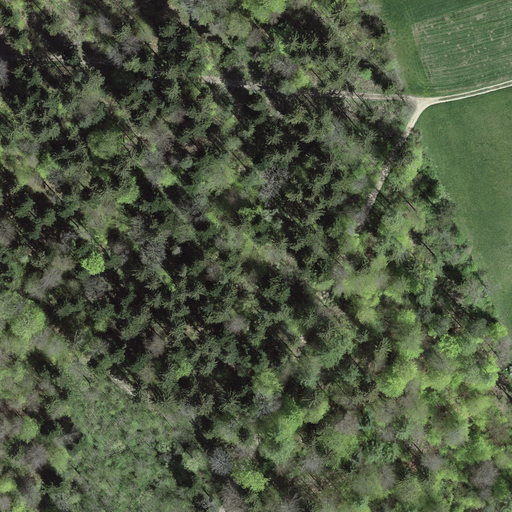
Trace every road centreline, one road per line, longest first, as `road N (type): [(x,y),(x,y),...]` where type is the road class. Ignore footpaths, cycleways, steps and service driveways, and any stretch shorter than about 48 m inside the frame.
road 1 (track): [(226,511),(416,113),(438,98),(511,81)]
road 2 (track): [(423,105),(18,50)]
